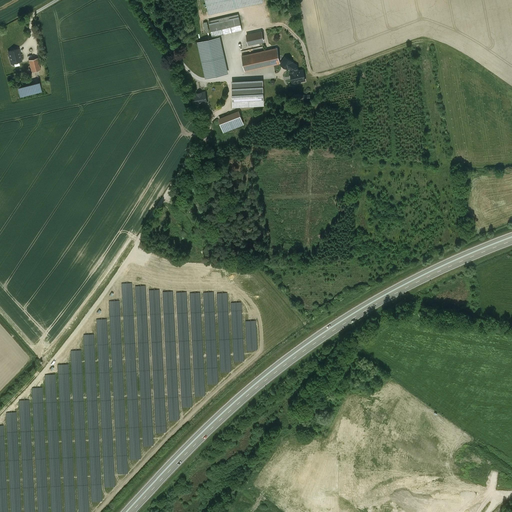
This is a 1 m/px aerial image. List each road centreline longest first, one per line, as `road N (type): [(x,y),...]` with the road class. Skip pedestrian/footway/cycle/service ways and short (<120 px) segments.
road 1 (trunk): [(511,234),(421,273),(327,329),(215,417),(125,511)]
road 2 (trunk): [(134,511),(219,422),(331,333),(427,277),(511,241)]
